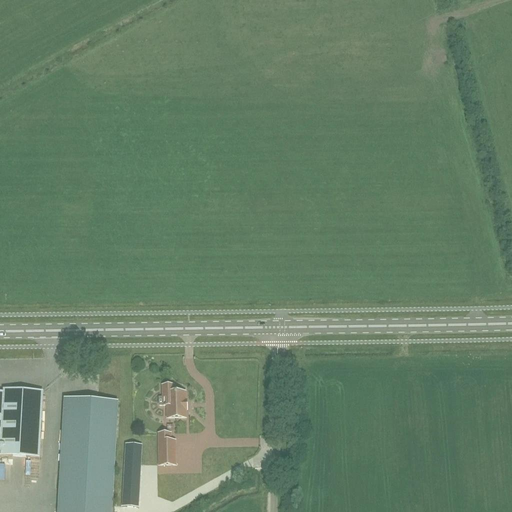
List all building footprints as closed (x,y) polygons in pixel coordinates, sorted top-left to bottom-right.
[(163,387),(163,397),(159,397),(159,406),(168,406),(168,419),(186,418),(186,411),(187,411),(187,401),(186,401),(185,393),(174,394),(174,387),(163,387)] [(0,456),(39,459),(43,393),(4,391),(4,394),(0,393),(0,456)] [(112,511),(118,403),(65,400),(58,511),(112,511)] [(160,466),(176,466),(175,442),(171,442),(171,435),(159,435),(160,466)] [(138,508),(142,445),(125,444),(121,507),(138,508)] [(2,509),(2,511),(29,511),(29,503),(16,504),(17,508),(2,509)]
